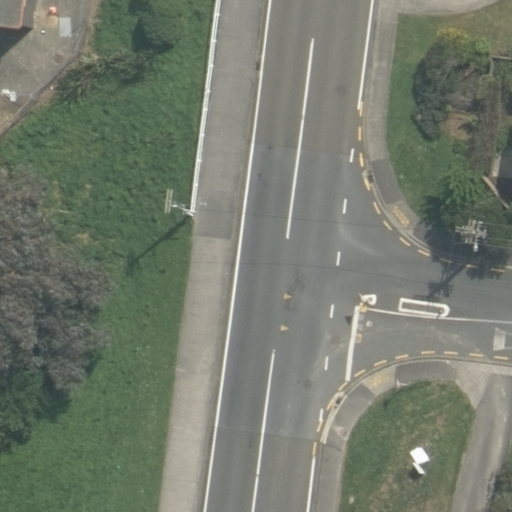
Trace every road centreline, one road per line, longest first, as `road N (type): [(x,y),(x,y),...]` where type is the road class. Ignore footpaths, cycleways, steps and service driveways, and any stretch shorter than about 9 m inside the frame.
road 1 (tertiary): [(323,0),(283,292)]
road 2 (residential): [(511,315),(283,292)]
road 3 (tertiary): [(283,292),(255,511)]
